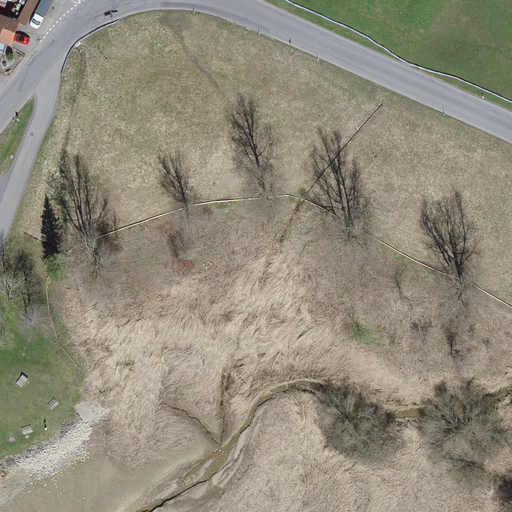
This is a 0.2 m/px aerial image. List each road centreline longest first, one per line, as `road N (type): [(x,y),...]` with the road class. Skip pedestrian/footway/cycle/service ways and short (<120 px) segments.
road 1 (tertiary): [(215,0),(511,127)]
road 2 (tertiary): [(0,112),(73,27),(125,0)]
